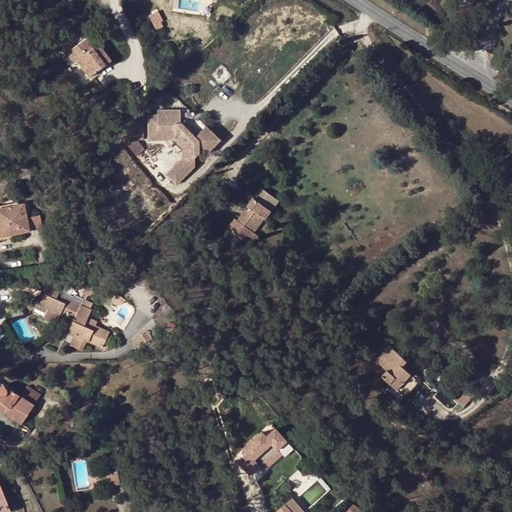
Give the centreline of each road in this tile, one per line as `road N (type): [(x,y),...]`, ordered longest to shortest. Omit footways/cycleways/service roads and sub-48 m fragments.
road 1 (unknown): [(373,9),(216,158)]
road 2 (tertiary): [(359,0),(511,98)]
